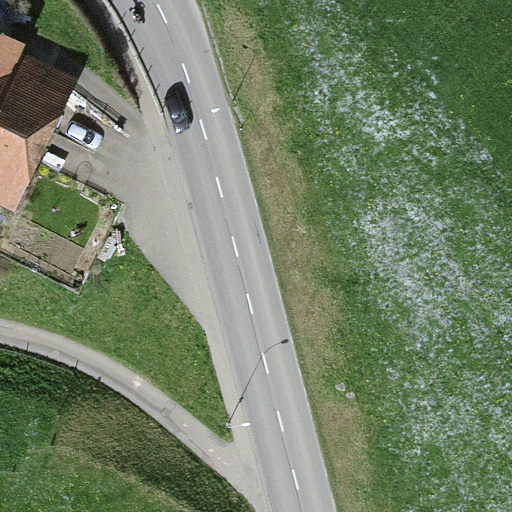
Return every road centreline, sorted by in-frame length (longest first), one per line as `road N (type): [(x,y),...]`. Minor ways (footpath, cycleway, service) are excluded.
road 1 (primary): [(294,475),(204,128),(155,0)]
road 2 (residential): [(294,475),(226,464),(162,404),(49,341),(0,330)]
